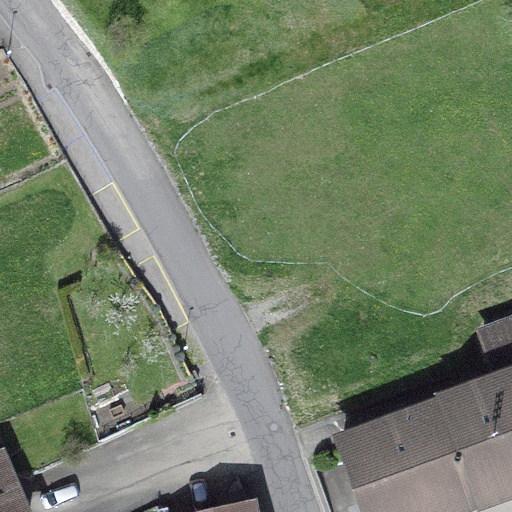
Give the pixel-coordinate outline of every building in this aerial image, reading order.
[(511,323),(481,334),(499,383),(511,377),(511,323)] [(511,377),(499,383),(432,408),(468,504),(511,488),(511,377)] [(446,511),(468,504),(432,408),(341,444),(365,511),(446,511)] [(0,511),(17,511),(0,469),(0,511)] [(251,511),(251,510),(244,494),(217,501),(219,511),(251,511)]
